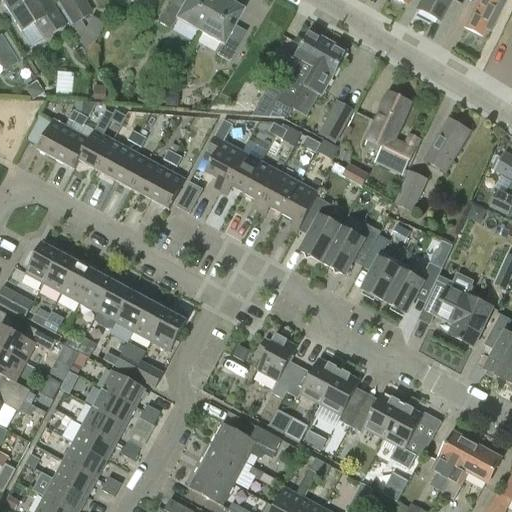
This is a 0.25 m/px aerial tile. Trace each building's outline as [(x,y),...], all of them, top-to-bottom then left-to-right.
[(39,8),(33,0),(4,0),(2,2),(22,33),(37,23),(46,38),(66,26),(51,1),(39,8)] [(93,14),(84,0),(59,0),(76,25),(93,14)] [(144,0),(117,0),(115,5),(136,16),(144,0)] [(200,33),(218,0),(187,0),(185,4),(177,0),(168,0),(156,22),(170,30),(176,19),(200,33)] [(242,10),(223,0),(218,0),(200,33),(223,45),(217,56),(229,63),(244,37),(231,29),(242,10)] [(381,0),(396,9),(399,4),(405,7),(409,0),(381,0)] [(424,0),(417,13),(419,14),(417,19),(430,26),(433,21),(439,25),(451,0),(424,0)] [(505,0),(480,0),(466,29),(482,37),(491,17),(496,20),(505,0)] [(80,42),(92,49),(106,23),(93,17),(80,42)] [(271,118),(273,119),(284,121),(291,110),(304,88),(303,88),(329,43),(310,32),(295,59),(300,62),(288,84),(289,84),(283,96),(270,88),(260,105),(274,113),(271,118)] [(0,64),(6,73),(19,65),(2,37),(0,38),(0,64)] [(322,98),(347,53),(329,43),(303,88),(304,88),(291,110),(305,118),(310,116),(320,97),(322,98)] [(107,87),(94,87),(93,101),(106,102),(107,87)] [(410,105),(389,95),(364,148),(382,156),(377,166),(402,179),(410,162),(409,162),(414,153),(415,153),(421,142),(410,136),(404,148),(392,143),(410,105)] [(353,113),(336,104),(319,136),(336,144),(353,113)] [(88,120),(74,113),(70,122),(83,129),(88,120)] [(109,121),(102,117),(98,126),(105,129),(109,121)] [(469,133),(449,121),(426,160),(446,172),(469,133)] [(38,152),(57,162),(72,132),(54,123),(38,152)] [(214,191),(220,194),(242,154),(224,145),(233,129),(223,124),(205,156),(214,160),(205,175),(218,182),(214,191)] [(268,134),(275,137),(280,129),(273,125),(268,134)] [(280,129),(275,137),(281,141),(286,132),(280,129)] [(75,172),(79,163),(90,142),(89,142),(72,132),(57,162),(75,172)] [(79,163),(97,172),(113,143),(94,132),(89,142),(90,142),(79,163)] [(145,140),(132,133),(127,142),(140,149),(145,140)] [(320,146),(307,138),(302,147),(316,155),(320,146)] [(97,172),(115,182),(131,152),(113,143),(97,172)] [(115,182),(133,191),(149,162),(131,152),(115,182)] [(182,159),(168,152),(163,161),(177,168),(182,159)] [(261,164),(242,154),(220,194),(226,197),(230,189),(244,196),(261,164)] [(511,157),(505,154),(495,171),(511,180),(511,182),(503,195),(498,193),(494,201),(492,201),(488,209),(507,218),(506,220),(511,223),(511,157)] [(133,191),(151,201),(167,171),(149,162),(133,191)] [(280,175),(261,164),(244,196),(256,203),(251,211),(259,215),(269,195),(280,175)] [(345,170),(335,165),(331,172),(341,177),(345,170)] [(361,189),(368,177),(348,166),(342,179),(361,189)] [(167,171),(151,201),(170,211),(186,181),(167,171)] [(428,181),(408,173),(394,206),(414,215),(428,181)] [(268,210),(282,217),(299,185),(280,175),(269,195),(259,215),(264,218),(268,210)] [(190,183),(177,209),(190,216),(204,191),(190,183)] [(299,185),(282,217),(294,223),(290,231),(297,235),(318,195),(299,185)] [(301,253),(323,265),(342,229),(329,222),(336,209),(317,199),(304,223),(314,228),(301,253)] [(358,252),(368,257),(381,234),(363,224),(356,236),(342,229),(323,265),(345,277),(358,252)] [(389,242),(379,237),(368,257),(365,263),(375,269),(363,291),(365,292),(363,296),(373,301),(375,298),(384,303),(401,271),(404,266),(383,254),(389,242)] [(26,275),(45,286),(63,252),(44,242),(26,275)] [(430,265),(425,273),(428,275),(423,283),(424,283),(420,289),(431,294),(453,247),(442,243),(431,265),(430,265)] [(81,262),(63,252),(45,286),(63,295),(81,262)] [(493,284),(507,291),(510,285),(511,284),(510,284),(511,278),(511,259),(505,257),(493,284)] [(63,295),(81,305),(99,271),(81,262),(63,295)] [(405,314),(406,315),(420,289),(424,283),(423,283),(428,275),(425,273),(419,270),(414,278),(401,271),(384,303),(393,307),(391,311),(403,317),(405,314)] [(117,281),(99,271),(81,305),(99,314),(117,281)] [(99,314),(117,324),(135,291),(117,281),(99,314)] [(493,310),(448,288),(434,317),(453,327),(448,336),(473,349),(493,310)] [(153,301),(135,291),(117,324),(135,334),(153,301)] [(135,334),(152,343),(170,310),(153,301),(135,334)] [(29,313),(17,307),(13,313),(26,320),(29,313)] [(189,320),(170,310),(152,343),(171,353),(189,320)] [(45,330),(48,323),(35,315),(31,322),(45,330)] [(485,372),(505,383),(511,370),(511,338),(506,335),(511,324),(511,322),(502,318),(489,341),(499,347),(485,372)] [(59,329),(48,323),(45,330),(56,335),(59,329)] [(1,326),(0,327),(0,351),(26,365),(35,346),(50,354),(56,343),(32,330),(27,340),(1,326)] [(287,394),(300,370),(289,364),(297,349),(276,337),(272,345),(265,341),(257,356),(264,360),(257,372),(277,384),(271,395),(283,401),(286,394),(287,394)] [(77,354),(81,347),(68,340),(65,347),(77,354)] [(81,347),(77,354),(89,360),(93,353),(81,347)] [(238,348),(233,359),(243,364),(249,354),(238,348)] [(0,377),(5,380),(0,389),(0,390),(24,403),(29,392),(15,384),(26,365),(0,351),(0,377)] [(103,361),(116,369),(120,361),(107,354),(103,361)] [(131,367),(120,361),(116,369),(128,374),(131,367)] [(300,370),(287,394),(298,400),(300,397),(320,408),(339,372),(319,361),(310,376),(300,370)] [(163,375),(141,363),(134,378),(155,389),(163,375)] [(339,372),(320,408),(340,419),(338,422),(349,428),(362,404),(351,398),(360,383),(339,372)] [(102,391),(136,409),(145,391),(112,373),(102,391)] [(0,412),(3,406),(18,414),(24,403),(0,390),(0,412)] [(127,426),(136,409),(102,391),(93,408),(127,426)] [(363,431),(383,442),(402,406),(382,395),(374,410),(362,404),(349,428),(361,435),(363,431)] [(383,442),(396,449),(391,459),(409,469),(426,439),(415,433),(424,418),(402,406),(383,442)] [(127,426),(93,408),(83,426),(117,444),(127,426)] [(147,408),(144,413),(157,420),(160,415),(147,408)] [(308,428),(278,411),(269,428),(299,444),(308,428)] [(153,428),(157,420),(144,413),(140,421),(153,428)] [(107,462),(117,444),(83,426),(74,444),(107,462)] [(223,426),(212,445),(247,464),(251,456),(260,461),(265,457),(272,460),(281,442),(256,428),(250,440),(223,426)] [(442,494),(448,482),(471,443),(452,433),(431,473),(437,476),(430,487),(442,494)] [(502,460),(471,443),(448,482),(460,488),(467,474),(488,485),(502,460)] [(107,462),(74,444),(64,462),(98,480),(107,462)] [(125,449),(138,456),(141,451),(128,444),(125,449)] [(212,445),(201,467),(236,485),(248,492),(255,479),(260,482),(264,475),(246,466),(247,464),(212,445)] [(134,464),(138,456),(125,449),(121,457),(134,464)] [(310,471),(317,475),(323,465),(316,461),(310,471)] [(88,498),(98,480),(64,462),(55,480),(88,498)] [(18,471),(7,465),(0,478),(0,492),(5,495),(18,471)] [(331,469),(323,465),(317,475),(318,476),(325,480),(331,469)] [(223,509),(236,485),(201,467),(188,490),(223,509)] [(318,476),(317,475),(310,471),(296,497),(304,501),(305,501),(318,476)] [(505,511),(511,500),(511,476),(502,495),(498,493),(487,511),(505,511)] [(109,479),(106,484),(119,491),(121,486),(109,479)] [(45,498),(71,511),(80,511),(88,498),(55,480),(45,498)] [(404,490),(388,481),(380,494),(397,503),(404,490)] [(115,499),(119,491),(106,484),(102,492),(115,499)] [(297,511),(304,501),(296,497),(285,491),(273,511),(297,511)] [(71,511),(45,498),(37,511),(71,511)] [(164,511),(190,511),(170,501),(165,511),(164,511)] [(321,511),(322,510),(305,501),(304,501),(297,511),(321,511)]
